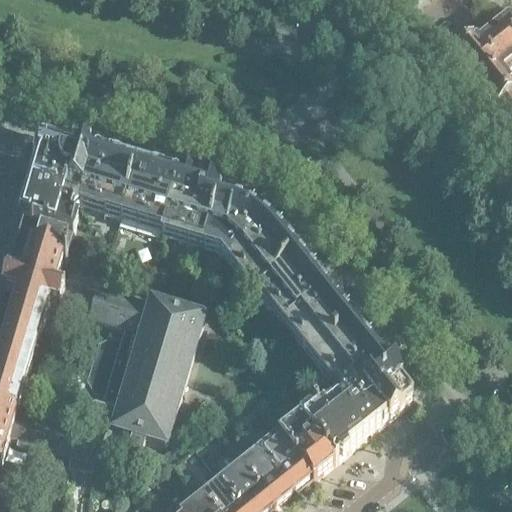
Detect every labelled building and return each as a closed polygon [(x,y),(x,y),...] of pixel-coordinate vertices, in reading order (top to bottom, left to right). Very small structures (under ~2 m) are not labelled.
[(511,24),(507,23),(498,29),(511,46),(511,24)] [(511,75),(511,46),(498,29),(477,46),(504,82),(505,81),(511,75)] [(504,82),(477,46),(470,37),(453,50),(452,54),(495,108),(511,94),(511,89),(505,81),(504,82)] [(503,118),(511,110),(511,94),(495,108),(503,118)] [(511,128),(511,126),(511,110),(503,118),(511,128)] [(80,208),(93,162),(48,148),(45,150),(32,193),(63,202),(60,211),(71,214),(80,208)] [(121,220),(135,175),(137,170),(101,159),(99,164),(93,162),(80,208),(121,220)] [(163,232),(177,187),(172,186),(174,181),(137,170),(135,175),(121,220),(163,232)] [(203,249),(218,200),(177,187),(163,232),(162,236),(203,249)] [(75,218),(71,214),(60,211),(63,202),(32,193),(22,228),(23,229),(67,242),(75,218)] [(270,233),(267,229),(249,217),(252,211),(240,206),(218,200),(203,249),(226,256),(232,263),(270,233)] [(128,452),(134,454),(137,451),(139,445),(163,452),(203,321),(142,302),(139,310),(54,284),(61,262),(64,263),(66,256),(63,255),(67,242),(23,229),(9,276),(7,276),(2,295),(16,300),(0,353),(0,469),(9,440),(16,442),(15,447),(36,454),(37,449),(104,469),(113,437),(129,442),(127,448),(128,452)] [(299,264),(290,253),(288,251),(270,233),(232,263),(247,281),(248,279),(260,294),(299,264)] [(326,298),(308,276),(299,264),(260,294),(288,328),(326,298)] [(354,332),(345,322),(326,298),(288,328),(316,363),(354,332)] [(381,366),(364,345),(354,332),(316,363),(343,397),(381,366)] [(411,404),(400,390),(381,366),(343,397),(337,410),(345,419),(355,412),(375,437),(411,408),(411,404)] [(264,412),(274,404),(271,399),(261,407),(264,412)] [(334,470),(375,437),(355,412),(345,419),(337,410),(326,419),(321,414),(302,430),(334,470)] [(334,470),(302,430),(282,445),(314,486),(334,470)] [(314,486),(282,445),(280,442),(260,457),(293,499),(299,494),(301,496),(314,486)] [(276,511),(293,499),(260,457),(241,473),(272,511),(276,511)] [(272,511),(241,473),(221,488),(240,511),(272,511)] [(240,511),(221,488),(202,504),(208,511),(240,511)]
